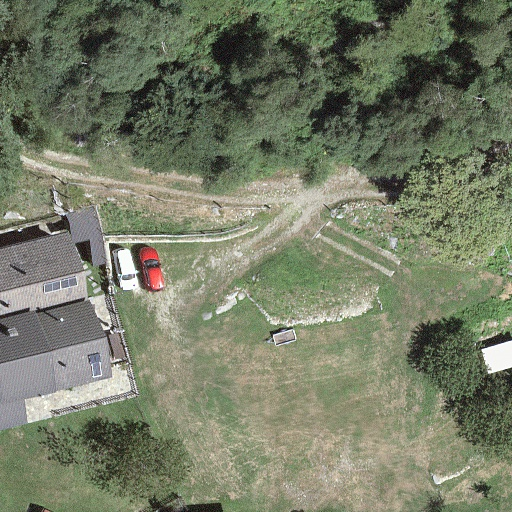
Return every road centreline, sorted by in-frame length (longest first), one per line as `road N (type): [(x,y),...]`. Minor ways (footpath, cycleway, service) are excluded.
road 1 (track): [(511,128),(400,177),(322,186),(182,179),(0,146)]
road 2 (track): [(322,186),(192,313)]
